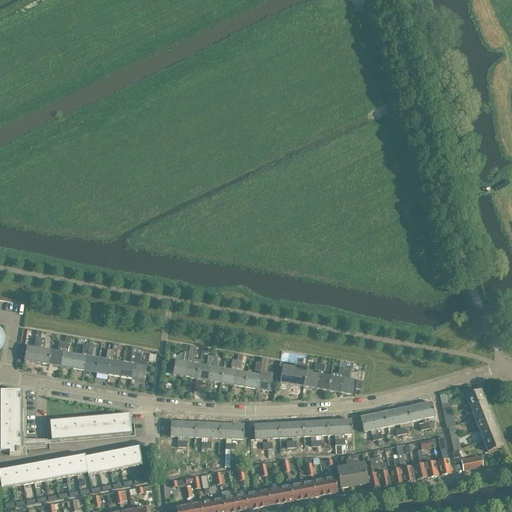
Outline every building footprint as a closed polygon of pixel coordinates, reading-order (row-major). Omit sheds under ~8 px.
[(25,345),(23,360),(35,362),(39,337),(40,331),(35,331),(34,336),(33,343),(32,346),(25,345)] [(39,337),(35,362),(47,364),(49,349),(43,348),(44,338),(39,337)] [(49,349),(47,364),(59,366),(63,341),(58,340),(56,350),(49,349)] [(63,341),(59,366),(71,368),(73,353),(66,352),(68,342),(63,341)] [(111,349),(107,374),(118,376),(121,361),(114,360),(116,350),(117,344),(112,343),(111,349)] [(73,353),(71,368),(83,370),(87,345),(82,344),(80,354),(73,353)] [(87,345),(83,370),(95,372),(97,357),(90,356),(92,346),(87,345)] [(187,354),(183,376),(195,378),(198,363),(199,359),(193,358),(195,346),(189,345),(188,350),(187,354)] [(121,361),(118,376),(130,378),(136,347),(131,346),(130,353),(128,362),(121,361)] [(136,347),(130,378),(143,380),(145,366),(146,361),(139,360),(140,354),(141,347),(136,346),(136,347)] [(97,357),(95,372),(107,374),(111,349),(106,348),(104,358),(97,357)] [(170,358),(166,369),(171,371),(171,374),(183,376),(187,354),(182,353),(180,360),(170,358)] [(198,363),(195,378),(207,380),(212,355),(211,355),(206,354),(205,364),(198,363)] [(212,355),(207,380),(219,382),(222,367),(215,366),(216,356),(212,355)] [(258,374),(255,388),(268,390),(269,384),(272,385),(274,372),(271,372),(263,371),(264,364),(266,357),(261,357),(259,363),(258,370),(257,373),(258,374)] [(282,361),(280,376),(279,381),(290,383),(294,363),(282,361)] [(317,373),(314,387),(326,389),(329,375),(322,374),(324,363),(319,362),(318,370),(317,373)] [(294,363),(290,383),(303,385),(305,371),(306,365),(294,363)] [(329,375),(326,389),(339,391),(343,367),(338,366),(337,373),(329,371),(329,375)] [(222,367),(219,382),(231,384),(234,369),(222,367)] [(343,367),(339,391),(351,393),(353,379),(347,378),(349,368),(343,367)] [(234,369),(231,384),(243,386),(246,371),(234,369)] [(246,371),(243,386),(255,388),(258,374),(257,373),(246,371)] [(305,371),(303,385),(314,387),(317,373),(305,371)] [(470,386),(460,390),(462,396),(464,395),(469,406),(484,400),(479,388),(472,391),(470,386)] [(10,391),(0,390),(0,450),(8,451),(8,453),(19,453),(19,448),(20,448),(20,391),(19,391),(10,391)] [(431,399),(419,401),(423,420),(435,418),(431,399)] [(469,406),(464,408),(466,413),(470,411),(473,417),(488,411),(484,400),(469,406)] [(419,401),(360,414),(365,438),(378,435),(383,434),(406,429),(412,428),(424,425),(423,420),(419,401)] [(440,403),(442,415),(450,413),(447,402),(446,402),(444,402),(441,403),(440,403)] [(488,411),(473,417),(477,428),(493,422),(488,411)] [(128,413),(49,420),(51,440),(130,432),(128,413)] [(450,413),(442,415),(445,427),(447,426),(452,425),(452,424),(450,413)] [(347,415),(287,420),(288,440),(289,444),(302,443),(307,443),(331,441),(336,440),(349,439),(347,415)] [(162,419),(161,439),(173,439),(173,419),(162,419)] [(173,439),(172,444),(185,444),(191,444),(215,445),(220,445),(233,446),(233,441),(234,421),(173,419),(173,439)] [(287,420),(275,421),(277,441),(288,440),(287,420)] [(234,421),(233,441),(245,441),(245,422),(234,421)] [(493,422),(477,428),(481,439),(497,433),(493,422)] [(452,425),(447,426),(450,438),(457,436),(454,424),(452,424),(452,425)] [(497,433),(481,439),(486,451),(502,445),(497,433)] [(438,459),(436,460),(438,474),(450,472),(442,435),(436,437),(441,457),(438,458),(438,459)] [(457,436),(450,438),(452,450),(452,451),(458,449),(460,448),(457,436)] [(430,438),(419,440),(421,449),(432,446),(430,438)] [(138,446),(127,448),(130,466),(141,464),(138,446)] [(127,448),(116,450),(120,468),(130,466),(127,448)] [(419,463),(412,464),(415,479),(426,477),(422,455),(420,449),(420,448),(416,449),(419,463)] [(452,450),(451,451),(453,462),(460,461),(462,470),(482,466),(482,465),(480,455),(460,459),(458,449),(452,451),(452,450)] [(116,450),(105,452),(109,470),(120,468),(116,450)] [(105,452),(95,454),(98,472),(109,470),(105,452)] [(402,452),(397,453),(403,482),(413,480),(410,465),(405,466),(402,452)] [(394,468),(388,469),(392,484),(403,482),(397,453),(392,454),(392,458),(391,458),(394,468)] [(83,454),(73,456),(76,474),(87,472),(84,456),(83,454)] [(95,454),(84,456),(87,472),(87,474),(98,472),(95,454)] [(345,464),(335,466),(339,488),(340,487),(366,482),(368,482),(366,473),(365,474),(362,461),(352,462),(352,458),(356,457),(355,454),(346,455),(339,455),(340,460),(344,459),(345,464)] [(427,454),(422,455),(426,477),(437,475),(434,460),(429,461),(427,454)] [(73,456),(62,458),(65,476),(76,474),(73,456)] [(377,456),(373,457),(379,486),(390,484),(387,469),(386,469),(384,461),(379,462),(377,456)] [(368,482),(366,482),(367,486),(368,489),(379,486),(373,457),(368,458),(371,472),(366,473),(368,482)] [(62,458),(51,460),(55,478),(65,476),(62,458)] [(51,460),(41,461),(44,480),(55,478),(51,460)] [(41,461),(30,463),(33,482),(44,480),(41,461)] [(30,463),(19,465),(23,484),(33,482),(30,463)] [(19,465),(8,467),(12,486),(23,484),(19,465)] [(8,467),(0,468),(0,484),(1,488),(12,486),(8,467)] [(333,476),(322,478),(325,494),(336,491),(333,476)] [(182,478),(175,480),(176,485),(176,487),(183,486),(182,483),(182,478)] [(322,478),(311,480),(314,496),(325,494),(322,478)] [(306,481),(300,483),(302,498),(314,496),(311,480),(306,481)] [(300,483),(288,485),(291,500),(302,498),(300,483)] [(283,486),(277,487),(280,502),(291,500),(288,485),(283,486)] [(266,489),(268,504),(280,502),(277,487),(266,489)] [(238,494),(232,495),(234,511),(246,509),(243,493),(243,489),(237,490),(238,494)] [(261,490),(254,491),(257,507),(268,504),(266,489),(261,490)] [(243,493),(246,509),(257,507),(254,491),(243,493)] [(232,495),(220,498),(222,511),(228,511),(234,511),(232,495)] [(222,511),(220,498),(209,500),(211,511),(222,511)] [(199,502),(197,502),(199,511),(211,511),(209,500),(199,502)] [(180,502),(175,503),(175,506),(175,511),(187,511),(186,504),(180,505),(180,502)] [(187,504),(186,504),(187,511),(199,511),(197,502),(187,504)]
